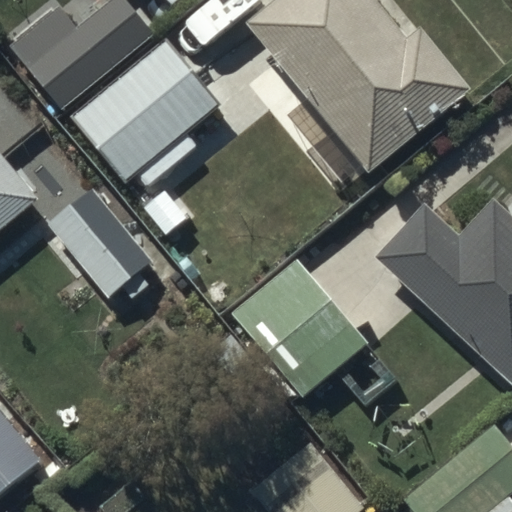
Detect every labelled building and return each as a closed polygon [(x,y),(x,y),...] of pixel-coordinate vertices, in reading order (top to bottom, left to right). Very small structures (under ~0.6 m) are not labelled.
[(60,7),(11,44),(62,111),(157,38),(127,0),(111,0),(75,27),(60,7)] [(375,0),(270,0),(248,17),(320,111),(308,120),(323,139),(335,130),(366,172),(472,93),(422,27),(405,39),(375,0)] [(216,107),(165,45),(77,118),(127,179),(216,107)] [(0,232),(38,202),(29,190),(70,157),(31,109),(0,135),(0,232)] [(91,187),(48,221),(108,296),(151,262),(91,187)] [(427,205),(377,257),(511,383),(511,218),(492,200),(459,235),(427,205)] [(368,344),(296,259),(231,314),(302,399),(368,344)] [(0,496),(43,460),(0,408),(0,496)] [(511,493),(511,449),(494,427),(404,497),(415,511),(511,511),(511,504),(507,498),(511,493)] [(359,511),(365,507),(309,441),(251,491),(268,511),(359,511)]
